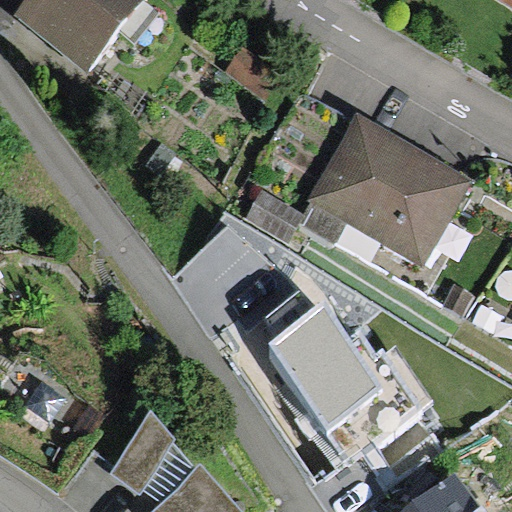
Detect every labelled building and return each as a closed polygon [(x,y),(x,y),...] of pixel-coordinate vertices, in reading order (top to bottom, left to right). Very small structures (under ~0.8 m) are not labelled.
[(83,70),(142,0),(25,0),(15,13),(83,70)] [(420,269),(473,183),(357,112),(304,197),(420,269)] [(245,218),(286,244),(303,217),(263,191),(245,218)] [(315,422),(343,463),(430,403),(395,352),(378,363),(360,336),(346,346),(318,306),(311,312),(297,294),(261,322),(274,341),(264,348),(315,422)] [(172,440),(151,414),(112,476),(139,493),(172,440)] [(240,511),(200,464),(152,511),(240,511)] [(484,511),(455,474),(406,511),(484,511)]
